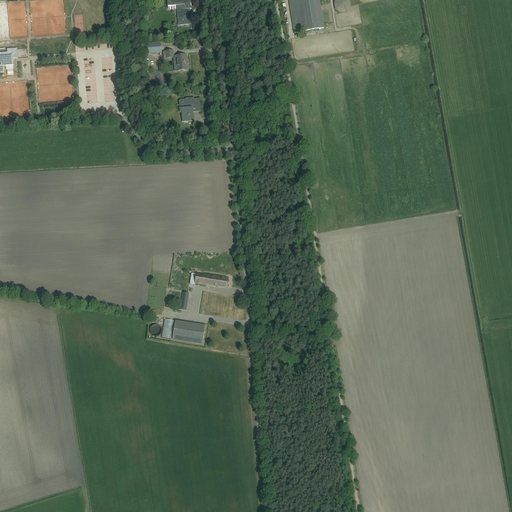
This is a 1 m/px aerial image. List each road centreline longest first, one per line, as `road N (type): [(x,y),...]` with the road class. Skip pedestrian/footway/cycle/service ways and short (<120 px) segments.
road 1 (unclassified): [(266,511),(223,0)]
road 2 (track): [(328,343),(276,0)]
road 3 (track): [(357,511),(328,343)]
